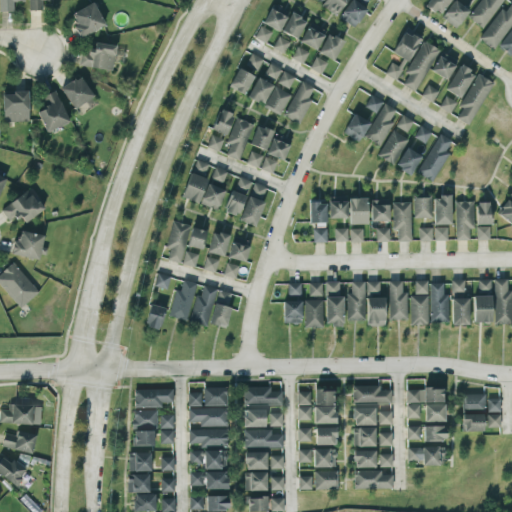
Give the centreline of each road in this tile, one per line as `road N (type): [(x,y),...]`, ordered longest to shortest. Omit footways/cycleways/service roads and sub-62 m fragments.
road 1 (residential): [(511,374),(426,364),(0,369)]
road 2 (residential): [(396,0),(337,94),(291,193),(251,311),(246,367)]
road 3 (tertiary): [(104,369),(133,249),(175,133),(242,0)]
road 4 (tertiary): [(202,0),(121,185),(88,304)]
road 5 (residential): [(511,261),(268,257)]
road 6 (tertiary): [(71,369),(57,511)]
